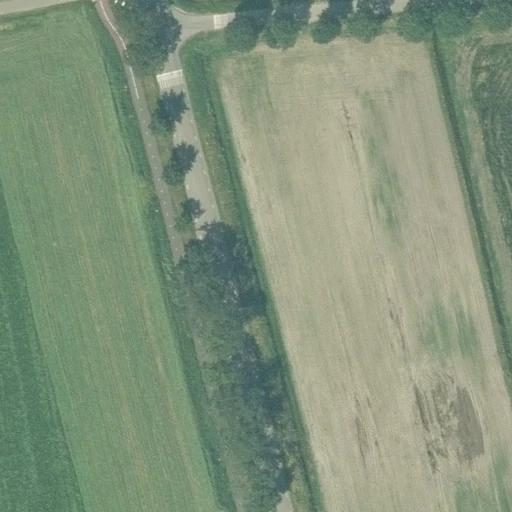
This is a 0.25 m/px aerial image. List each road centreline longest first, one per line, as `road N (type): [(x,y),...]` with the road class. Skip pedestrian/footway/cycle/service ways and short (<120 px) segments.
road 1 (tertiary): [(279,511),(158,31)]
road 2 (unclassified): [(158,31),(457,0)]
